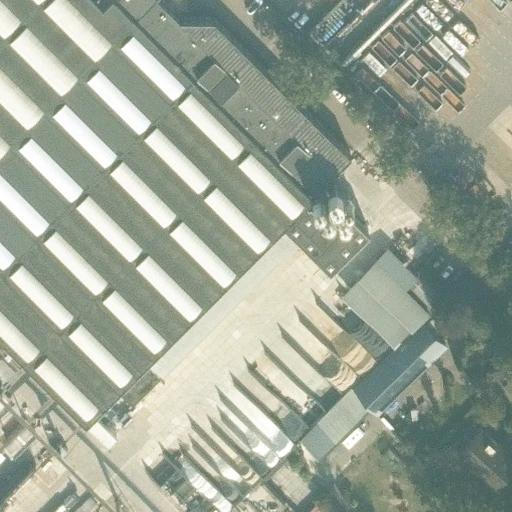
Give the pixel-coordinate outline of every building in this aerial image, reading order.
[(0,0),(0,332),(85,418),(87,416),(115,388),(132,405),(161,376),(144,359),(283,220),(300,237),(324,262),(329,266),(353,242),(367,228),(364,225),(350,211),(340,221),(330,210),(325,215),(306,197),(311,192),(310,191),(321,180),(323,182),(331,174),(329,172),(336,165),(338,167),(350,154),(213,15),(179,16),(179,1),(184,1),(183,0),(0,0)] [(444,303),(424,323),(354,393),(368,406),(374,412),(444,342),(432,330),(452,311),(444,303)] [(511,390),(511,345),(489,370),(511,390)] [(350,388),(298,440),(316,458),(368,406),(354,393),(350,388)] [(481,428),(445,466),(462,482),(473,470),(492,488),(511,466),(511,461),(495,446),(497,444),(481,428)] [(47,472),(57,464),(49,454),(39,462),(47,472)]
